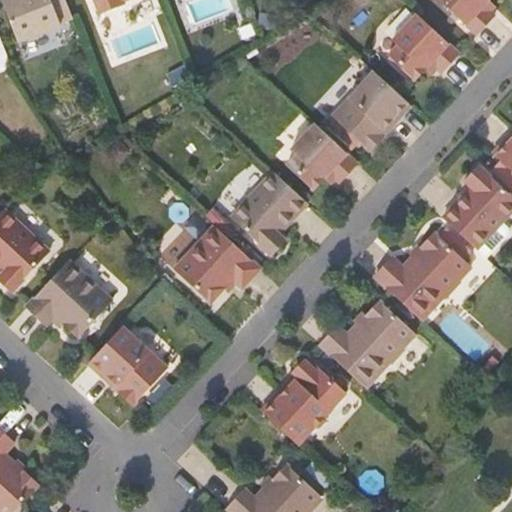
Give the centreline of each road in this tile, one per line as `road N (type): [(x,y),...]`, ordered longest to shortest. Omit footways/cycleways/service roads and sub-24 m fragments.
road 1 (residential): [(511,57),(142,469)]
road 2 (residential): [(116,468),(0,353)]
